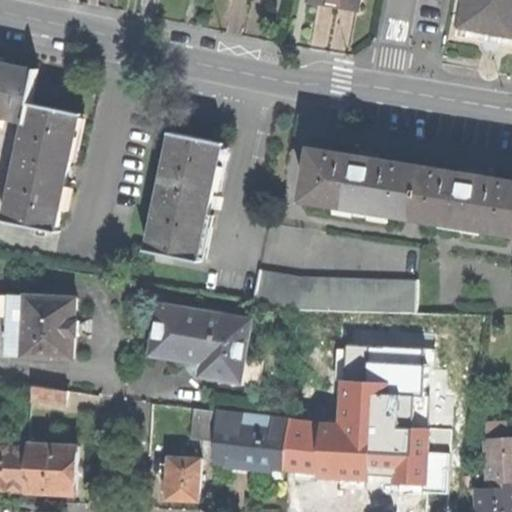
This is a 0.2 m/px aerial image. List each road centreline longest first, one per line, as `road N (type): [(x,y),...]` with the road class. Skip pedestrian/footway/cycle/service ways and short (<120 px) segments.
road 1 (unclassified): [(0,13),(303,85),(389,88)]
road 2 (residential): [(111,511),(113,409),(143,412),(141,511)]
road 3 (unclassified): [(389,88),(511,109)]
